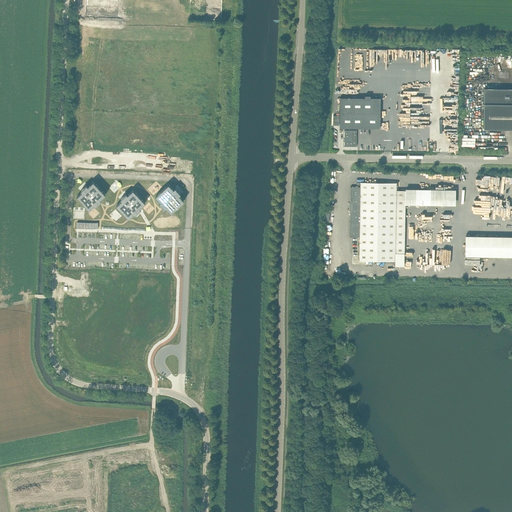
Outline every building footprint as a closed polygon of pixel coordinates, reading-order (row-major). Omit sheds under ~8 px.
[(118,49),(118,41),(91,40),(91,44),(88,44),(88,56),(117,57),(117,49),(118,49)] [(161,97),(212,99),(213,72),(162,70),(161,97)] [(511,88),(484,88),(483,128),(511,128),(511,88)] [(340,97),(339,128),(380,128),(380,98),(370,98),(370,96),(365,96),(365,98),(340,97)] [(159,101),(159,122),(211,124),(212,103),(159,101)] [(158,131),(114,130),(113,154),(134,155),(134,153),(157,153),(157,157),(185,158),(186,128),(158,127),(158,131)] [(356,146),(357,130),(344,130),(344,146),(356,146)] [(148,178),(149,168),(145,168),(145,167),(140,167),(140,178),(148,178)] [(169,179),(182,186),(187,177),(174,169),(169,179)] [(199,174),(198,181),(200,181),(200,184),(210,185),(210,175),(199,174)] [(82,191),(76,197),(78,198),(89,210),(94,205),(95,206),(101,201),(100,199),(106,194),(94,181),(88,186),(87,185),(81,190),(82,191)] [(395,261),(396,183),(360,182),(360,187),(350,187),(349,237),(359,237),(359,260),(364,260),(395,261)] [(168,184),(155,196),(160,201),(159,203),(164,209),(166,208),(171,213),(184,201),(179,195),(180,194),(175,188),(174,189),(168,184)] [(120,202),(116,205),(128,218),(134,213),(135,214),(141,209),(140,208),(145,203),(133,189),(128,194),(126,193),(120,199),(122,200),(120,202)] [(196,204),(208,208),(211,200),(199,196),(196,204)] [(192,203),(192,206),(195,206),(195,197),(186,197),(185,203),(192,203)] [(203,222),(208,218),(203,211),(198,216),(203,222)] [(176,235),(182,229),(174,221),(168,228),(176,235)] [(511,234),(469,234),(469,254),(511,254),(511,234)] [(196,239),(197,242),(198,242),(199,248),(208,247),(206,237),(196,239)] [(89,241),(85,244),(88,249),(93,246),(89,241)] [(132,276),(132,291),(162,292),(162,277),(132,276)] [(111,289),(111,279),(75,278),(74,287),(111,289)] [(80,299),(70,298),(68,344),(78,344),(80,299)] [(113,301),(91,331),(98,336),(120,307),(113,301)]
